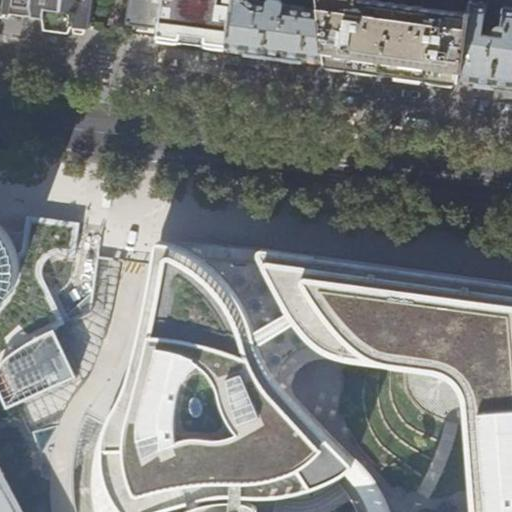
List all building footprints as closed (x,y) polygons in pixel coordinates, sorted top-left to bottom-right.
[(57,24),(85,28),(86,20),(88,0),(28,0),(28,5),(31,15),(41,16),(43,22),(57,24)] [(124,25),(156,28),(159,0),(125,0),(123,21),(124,25)] [(229,0),(159,0),(156,28),(155,37),(187,41),(224,46),(229,0)] [(270,53),(327,60),(319,0),(229,0),(224,46),(270,53)] [(374,0),(319,0),(327,60),(381,68),(393,70),(461,78),(471,0),(423,0),(423,7),(374,2),(374,0)] [(492,0),(471,0),(461,78),(511,85),(511,6),(506,5),(503,24),(500,25),(499,26),(498,27),(497,33),(488,32),(492,0)] [(85,28),(99,30),(100,23),(86,20),(85,28)] [(76,253),(79,223),(27,215),(22,255),(0,290),(0,302),(64,318),(52,294),(51,291),(43,272),(45,264),(52,257),(60,255),(73,256),(76,253)] [(280,267),(282,251),(272,249),(266,249),(265,248),(162,241),(159,242),(157,245),(155,263),(158,264),(158,269),(199,268),(280,267)] [(511,511),(511,285),(318,258),(318,256),(282,251),(280,267),(280,299),(317,341),(358,357),(422,366),(448,372),(458,379),(465,388),(467,391),(471,418),(474,443),(475,471),(478,511),(511,511)] [(238,304),(199,268),(158,269),(158,264),(155,263),(149,294),(139,340),(129,381),(122,397),(110,417),(104,429),(100,442),(96,455),(94,475),(94,493),(97,510),(97,511),(154,511),(201,496),(233,493),(245,493),(257,494),(272,495),(290,493),(319,486),(333,480),(348,473),(297,420),(282,407),(264,380),(238,304)] [(282,407),(291,396),(290,390),(290,383),(292,377),(295,373),(302,365),(311,359),(317,356),(325,355),(351,356),(358,357),(317,341),(280,299),(280,267),(199,268),(238,304),(264,380),(282,407)] [(0,390),(7,408),(76,374),(54,328),(19,346),(3,360),(0,365),(0,390)] [(24,511),(0,466),(0,511),(24,511)] [(182,511),(256,511),(258,508),(251,501),(244,499),(233,499),(227,499),(207,501),(194,506),(186,510),(182,511)]
